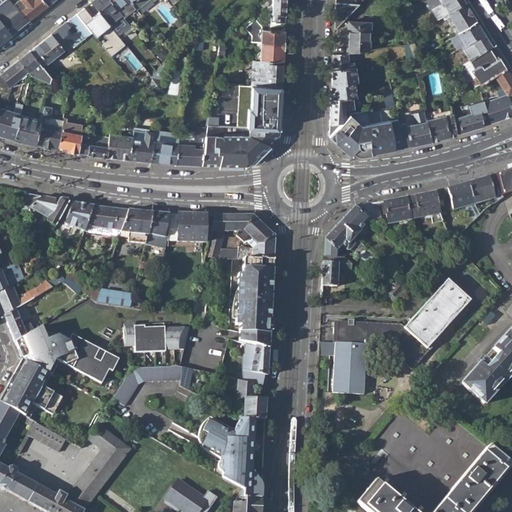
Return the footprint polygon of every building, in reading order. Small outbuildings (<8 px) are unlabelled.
[(18,10),(27,20),(46,5),(42,0),(17,0),(13,4),(18,10)] [(105,20),(111,27),(115,23),(110,15),(117,10),(109,0),(93,0),(91,2),(99,12),(105,20)] [(109,0),(117,10),(123,18),(136,8),(128,0),(109,0)] [(128,0),(136,8),(137,10),(149,0),(152,0),(154,2),(156,0),(128,0)] [(276,22),(284,23),(285,0),(272,0),(272,13),(273,13),(273,18),(276,22)] [(425,0),(437,19),(447,13),(464,3),(462,0),(425,0)] [(360,2),(335,2),(334,28),(336,28),(360,2)] [(453,30),(455,33),(475,21),(464,3),(447,13),(457,29),(453,30)] [(92,17),(84,7),(80,11),(77,13),(92,33),(95,36),(101,32),(108,40),(102,45),(111,56),(125,45),(111,27),(105,20),(99,12),(92,17)] [(2,22),(11,33),(27,20),(18,10),(2,22)] [(71,45),(74,48),(92,33),(77,13),(69,19),(58,28),(67,40),(71,45)] [(397,17),(404,33),(411,30),(404,13),(397,17)] [(251,43),(261,43),(262,29),(262,26),(255,18),(245,27),(251,35),(251,43)] [(455,44),(457,49),(461,47),(483,34),(475,21),(455,33),(452,35),(457,43),(455,44)] [(0,41),(11,33),(2,22),(0,23),(0,25),(1,27),(0,28),(0,41)] [(349,22),(347,52),(369,49),(370,23),(349,22)] [(45,66),(71,45),(67,40),(58,28),(32,49),(43,64),(45,66)] [(261,45),(283,46),(284,30),(262,29),(261,43),(261,45)] [(461,47),(469,60),(489,48),(491,46),(483,34),(461,47)] [(407,43),(413,57),(418,54),(412,41),(407,43)] [(261,45),(260,59),(282,61),(283,46),(261,45)] [(469,70),(478,85),(493,75),(505,68),(498,57),(495,59),(489,48),(469,60),(468,61),(472,68),(469,70)] [(31,74),(41,66),(29,52),(19,59),(28,71),(31,74)] [(332,70),(346,67),(346,63),(345,52),(333,54),(332,70)] [(1,74),(11,86),(28,71),(19,59),(1,74)] [(254,85),(281,86),(282,61),(260,59),(256,59),(254,85)] [(151,78),(150,89),(161,91),(165,62),(160,66),(155,71),(150,77),(151,78)] [(332,70),(331,85),(352,82),(355,81),(353,66),(346,67),(332,70)] [(506,95),(511,91),(511,79),(505,68),(493,75),(506,95)] [(0,74),(0,89),(8,98),(9,92),(11,87),(11,86),(1,74),(0,74)] [(25,97),(29,81),(22,83),(18,95),(25,97)] [(331,85),(330,99),(351,96),(353,96),(352,82),(331,85)] [(18,95),(22,83),(11,87),(9,92),(18,95)] [(252,126),(279,127),(281,86),(254,85),(252,126)] [(126,100),(136,106),(138,89),(126,100)] [(506,95),(504,95),(497,97),(483,102),(485,108),(490,123),(511,115),(506,95)] [(330,99),(329,134),(343,119),(342,111),(353,109),(351,96),(330,99)] [(35,144),(57,148),(58,145),(62,125),(63,119),(50,117),(52,108),(44,106),(41,119),(35,144)] [(13,111),(0,107),(0,134),(7,137),(13,111)] [(453,117),(456,134),(490,123),(485,108),(478,110),(479,113),(471,115),(470,114),(453,117)] [(21,113),(13,111),(7,137),(14,139),(20,114),(21,113)] [(423,112),(405,116),(406,123),(397,124),(399,132),(402,146),(429,140),(425,122),(425,120),(423,112)] [(425,122),(429,140),(456,134),(453,117),(452,113),(425,120),(425,122)] [(41,119),(20,114),(14,139),(35,144),(41,119)] [(207,124),(222,125),(222,116),(209,115),(207,124)] [(359,153),(372,152),(402,146),(399,132),(397,124),(396,119),(360,126),(348,115),(343,119),(329,134),(350,153),(354,149),(356,151),(359,153)] [(242,162),(250,159),(252,160),(279,133),(279,127),(252,126),(222,125),(207,124),(204,145),(203,150),(201,165),(240,165),(242,165),(242,162)] [(62,125),(58,145),(66,147),(65,150),(77,152),(79,137),(79,133),(68,131),(68,127),(62,125)] [(128,159),(151,162),(155,129),(133,127),(131,137),(128,159)] [(151,162),(175,163),(178,144),(180,133),(155,129),(151,162)] [(86,138),(79,137),(77,152),(106,156),(108,141),(95,139),(95,135),(86,133),(86,138)] [(106,156),(128,159),(131,137),(108,134),(108,141),(106,156)] [(175,163),(201,165),(203,150),(204,145),(202,145),(201,148),(195,148),(195,145),(178,144),(175,163)] [(511,169),(495,175),(502,197),(511,193),(511,326),(485,355),(490,360),(483,368),(478,363),(460,382),(483,404),(511,372),(511,169)] [(495,174),(489,176),(495,197),(496,202),(502,197),(495,175),(495,174)] [(474,203),(495,197),(489,176),(483,178),(468,182),(474,203)] [(447,188),(452,209),(466,205),(474,220),(480,214),(474,203),(468,182),(447,188)] [(435,191),(414,196),(419,217),(440,213),(435,191)] [(20,204),(22,213),(27,209),(40,197),(25,194),(16,192),(14,198),(23,200),(20,204)] [(409,219),(419,217),(414,196),(405,197),(408,213),(409,219)] [(40,197),(27,209),(36,214),(46,219),(45,220),(48,222),(55,226),(67,203),(40,197)] [(385,207),(388,223),(409,219),(408,213),(405,197),(395,199),(371,204),(373,220),(374,223),(381,222),(378,208),(385,207)] [(63,224),(83,231),(92,206),(71,203),(63,224)] [(371,204),(354,207),(366,219),(364,221),(366,222),(366,226),(364,228),(365,228),(373,220),(371,204)] [(109,230),(120,233),(127,210),(92,206),(83,231),(83,232),(108,236),(109,230)] [(338,224),(353,237),(358,233),(360,235),(363,235),(367,232),(366,229),(365,228),(364,228),(366,226),(366,222),(364,221),(366,219),(354,207),(338,224)] [(22,214),(31,218),(35,218),(36,214),(27,209),(22,213),(22,214)] [(127,241),(144,243),(151,212),(139,211),(127,210),(120,233),(118,237),(127,237),(127,241)] [(144,244),(164,248),(166,242),(172,214),(151,212),(144,243),(144,244)] [(203,233),(209,233),(213,215),(172,214),(166,242),(176,243),(176,241),(203,243),(203,233)] [(247,236),(256,245),(257,244),(260,246),(271,234),(252,215),(213,215),(209,233),(204,257),(236,258),(237,253),(219,252),(224,231),(238,231),(235,235),(241,241),(247,236)] [(7,226),(10,231),(19,224),(15,219),(7,226)] [(333,254),(341,245),(345,241),(348,244),(350,242),(353,237),(338,224),(323,239),(323,251),(333,254)] [(410,229),(416,235),(419,232),(414,225),(410,229)] [(251,250),(251,259),(272,260),(273,236),(271,234),(260,246),(257,244),(256,245),(251,250)] [(348,244),(345,241),(341,245),(346,250),(350,250),(353,247),(353,244),(350,242),(348,244)] [(450,244),(443,251),(447,255),(454,248),(450,244)] [(26,260),(32,267),(33,267),(39,255),(26,260)] [(322,287),(337,287),(338,258),(323,257),(322,287)] [(234,325),(239,325),(238,341),(246,343),(247,343),(249,344),(268,348),(272,260),(251,259),(244,258),(242,258),(241,270),(244,270),(243,274),(237,274),(234,325)] [(416,265),(403,279),(410,285),(423,271),(416,265)] [(0,270),(0,291),(13,284),(16,282),(11,270),(13,269),(11,266),(6,268),(0,270)] [(396,284),(403,289),(405,291),(410,285),(403,279),(401,281),(400,280),(396,284)] [(332,391),(362,393),(365,344),(384,344),(410,367),(426,349),(425,348),(469,301),(446,280),(402,328),(399,325),(351,322),(351,319),(347,319),(346,322),(333,321),(333,332),(334,332),(334,341),(319,340),(319,353),(333,354),(332,391)] [(15,287),(13,284),(0,291),(0,305),(4,315),(15,309),(51,287),(46,281),(18,298),(13,288),(15,287)] [(396,284),(389,292),(395,297),(403,289),(396,284)] [(96,301),(129,306),(132,294),(100,290),(96,301)] [(398,300),(395,297),(389,292),(385,296),(394,303),(398,300)] [(23,326),(15,309),(4,315),(14,340),(36,327),(34,324),(31,326),(29,322),(23,326)] [(142,325),(133,325),(133,323),(124,324),(122,326),(122,344),(125,346),(133,345),(134,352),(164,351),(164,349),(183,349),(188,327),(163,327),(163,326),(143,327),(142,325)] [(36,327),(14,340),(17,348),(22,358),(32,364),(33,364),(40,368),(50,374),(57,359),(100,382),(107,368),(111,370),(117,358),(104,351),(98,360),(93,357),(98,347),(71,333),(68,338),(52,330),(47,329),(43,331),(40,325),(36,327)] [(266,385),(268,348),(249,344),(247,343),(246,343),(245,352),(245,373),(249,374),(248,381),(252,382),(266,385)] [(18,366),(27,371),(32,364),(22,358),(18,366)] [(15,381),(13,386),(8,384),(0,398),(0,402),(27,417),(34,405),(46,411),(50,404),(55,406),(61,396),(43,387),(50,374),(40,368),(33,364),(32,364),(27,371),(18,366),(11,379),(15,381)] [(175,365),(167,366),(164,366),(164,379),(182,378),(182,375),(183,366),(175,365)] [(143,380),(164,379),(164,366),(131,366),(112,397),(124,404),(137,382),(143,380)] [(198,377),(200,370),(183,366),(182,375),(182,378),(181,385),(187,388),(188,374),(198,377)] [(241,398),(240,417),(264,418),(265,398),(256,398),(256,391),(253,388),(252,382),(248,381),(238,379),(237,393),(238,394),(241,398)] [(27,417),(0,402),(0,486),(3,488),(44,511),(83,511),(84,510),(130,448),(99,424),(88,438),(101,449),(66,496),(58,492),(56,495),(16,473),(17,471),(16,469),(12,467),(8,467),(7,468),(0,464),(0,453),(4,445),(3,445),(4,442),(2,441),(15,418),(18,420),(31,427),(17,452),(19,454),(36,422),(27,417)] [(51,413),(55,406),(50,404),(46,411),(51,413)] [(398,411),(377,442),(391,452),(393,449),(398,452),(403,445),(400,443),(408,431),(414,435),(418,430),(428,436),(430,432),(398,411)] [(202,448),(220,459),(219,468),(222,471),(222,478),(241,489),(237,496),(244,496),(260,497),(261,487),(258,487),(259,479),(261,480),(264,418),(240,417),(233,430),(208,417),(203,423),(202,448)] [(313,440),(321,441),(321,429),(314,429),(313,440)] [(470,511),(509,466),(487,448),(431,511),(409,511),(372,481),(355,502),(366,511),(470,511)] [(205,495),(178,477),(164,498),(184,511),(206,511),(218,496),(208,490),(205,495)] [(226,511),(259,511),(260,497),(244,496),(243,501),(234,501),(226,511)]
